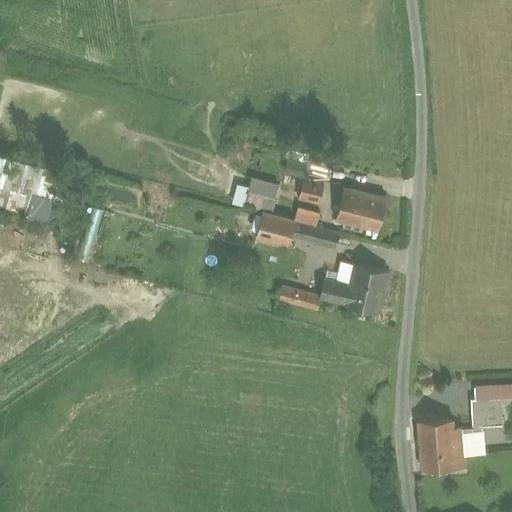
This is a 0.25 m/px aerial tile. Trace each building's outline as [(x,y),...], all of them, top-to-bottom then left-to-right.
[(318,139),(310,165),(332,171),(340,173),(347,147),(318,139)] [(0,184),(0,209),(26,216),(32,193),(41,195),(48,170),(7,159),(0,184)] [(269,198),(278,201),(287,169),(265,163),(261,176),(244,171),(239,190),(269,198)] [(308,164),(302,185),(327,192),(332,171),(310,165),(308,164)] [(396,185),(350,174),(341,208),(352,210),(350,216),(369,220),(371,215),(387,219),(396,185)] [(330,198),(306,193),(304,204),(327,209),(330,198)] [(31,219),(60,228),(67,204),(39,195),(31,219)] [(269,198),(261,225),(298,235),(305,208),(278,201),(269,198)] [(391,305),(401,261),(364,252),(359,273),(330,266),(326,284),(325,288),(328,289),(391,305)] [(288,291),(325,300),(328,289),(325,288),(326,284),(293,275),(288,291)] [(484,390),(509,389),(511,388),(511,372),(483,374),(484,390)] [(478,390),(479,417),(491,417),(510,416),(509,389),(484,390),(478,390)] [(467,407),(424,409),(426,460),(469,458),(467,407)] [(479,417),(471,417),(472,445),(492,444),(491,417),(479,417)]
